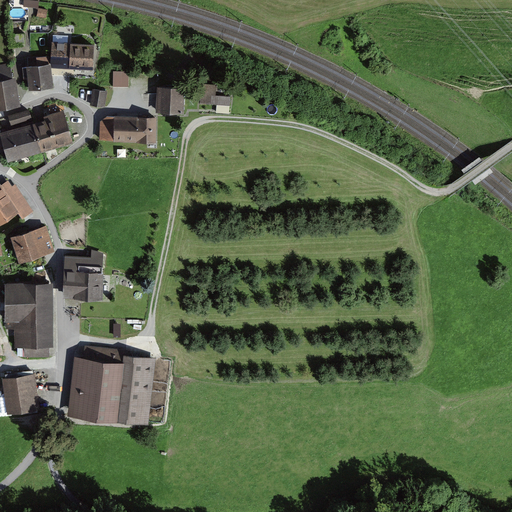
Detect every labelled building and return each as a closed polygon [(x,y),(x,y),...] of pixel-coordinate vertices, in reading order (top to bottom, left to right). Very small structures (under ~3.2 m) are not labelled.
[(93,72),(95,47),(55,44),(53,68),(93,72)] [(0,66),(0,109),(20,106),(11,64),(0,66)] [(50,66),(26,68),(29,91),(53,89),(50,66)] [(129,73),(113,73),(113,87),(129,88),(129,73)] [(215,115),(229,116),(229,98),(214,97),(216,87),(201,86),(199,104),(216,105),(215,115)] [(177,90),(155,89),(155,114),(176,114),(177,90)] [(107,92),(93,90),(91,105),(104,106),(107,92)] [(65,116),(0,133),(0,134),(6,159),(72,142),(65,116)] [(159,145),(160,120),(100,117),(98,141),(159,145)] [(0,226),(25,209),(0,172),(0,226)] [(19,263),(54,251),(45,225),(8,236),(19,263)] [(90,258),(65,256),(65,298),(111,301),(112,257),(91,250),(90,258)] [(57,284),(7,283),(6,346),(56,347),(57,284)] [(158,358),(77,346),(66,418),(147,430),(158,358)] [(33,373),(2,377),(6,412),(38,407),(33,373)]
